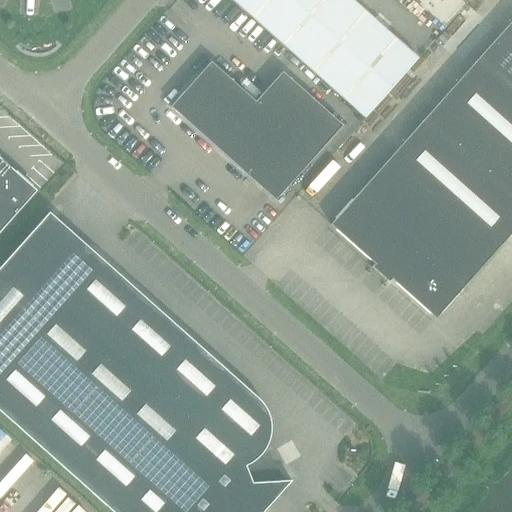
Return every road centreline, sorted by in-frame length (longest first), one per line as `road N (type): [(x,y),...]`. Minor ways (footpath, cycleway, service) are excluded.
road 1 (unclassified): [(423,452),(42,111)]
road 2 (unclassified): [(42,111),(142,0)]
road 3 (unclassified): [(423,452),(511,354)]
